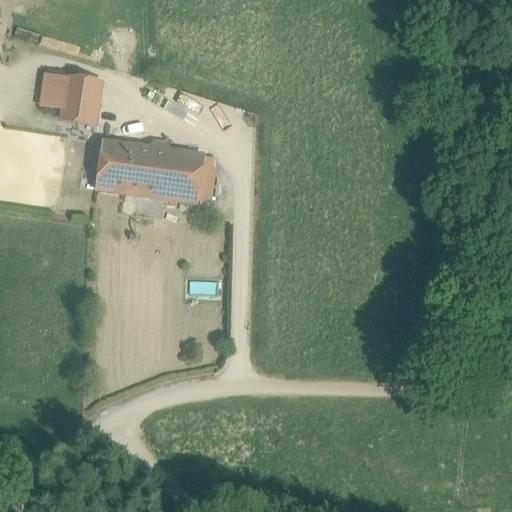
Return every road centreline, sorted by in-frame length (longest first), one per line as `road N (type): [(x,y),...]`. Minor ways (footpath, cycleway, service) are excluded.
road 1 (track): [(100,428),(173,397),(239,386),(511,393)]
road 2 (track): [(100,428),(194,511)]
